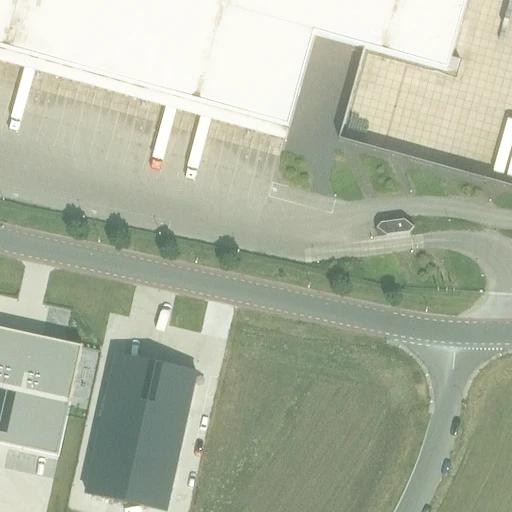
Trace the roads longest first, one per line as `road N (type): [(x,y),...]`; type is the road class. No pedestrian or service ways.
road 1 (tertiary): [(460,333),(0,239)]
road 2 (unclassified): [(460,333),(446,413),(407,511)]
